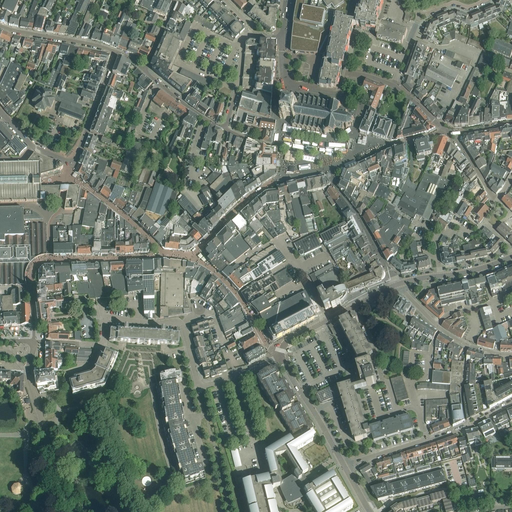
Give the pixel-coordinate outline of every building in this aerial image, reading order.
[(19,0),(5,0),(2,9),(13,14),(19,0)] [(38,3),(39,0),(34,0),(34,1),(30,13),(33,14),(35,10),(38,3)] [(54,1),(51,0),(46,0),(45,2),(42,8),(47,11),(49,12),(54,1)] [(84,16),(90,0),(80,0),(80,1),(78,6),(75,12),(84,16)] [(114,0),(104,0),(100,12),(108,15),(114,0)] [(166,15),(170,6),(163,3),(156,0),(136,0),(135,4),(153,13),(154,10),(166,15)] [(208,0),(203,5),(206,9),(214,1),(213,0),(208,0)] [(247,4),(243,0),(241,0),(237,5),(241,9),(247,4)] [(297,0),(297,6),(295,13),(294,14),(294,15),(293,15),(293,16),(294,17),(295,17),(294,22),(293,28),(293,34),(292,40),(291,46),(291,52),(296,53),(302,53),(307,54),(312,54),(318,54),(318,53),(329,29),(334,30),(337,17),(347,19),(350,0),(297,0)] [(362,0),(363,1),(362,1),(362,2),(364,2),(363,7),(361,6),(360,11),(358,11),(357,14),(358,14),(357,18),(356,18),(356,20),(355,26),(356,26),(356,27),(357,27),(356,29),(361,30),(361,28),(362,28),(362,27),(366,28),(366,30),(367,30),(367,28),(371,29),(371,30),(377,31),(379,24),(378,24),(379,22),(377,22),(380,12),(380,13),(380,12),(378,11),(380,7),(381,7),(383,0),(362,0)] [(505,14),(508,5),(509,3),(500,0),(497,0),(497,2),(496,4),(497,5),(497,6),(502,12),(502,11),(505,14)] [(212,14),(221,6),(221,5),(218,5),(216,3),(209,11),(212,14)] [(190,11),(192,8),(191,6),(190,6),(189,5),(188,6),(187,7),(187,8),(177,4),(175,8),(173,12),(179,15),(180,15),(181,16),(183,17),(183,15),(184,13),(188,15),(189,16),(190,12),(189,12),(190,11)] [(18,27),(19,23),(20,19),(26,7),(22,5),(17,15),(17,17),(15,16),(15,17),(12,17),(10,21),(9,26),(18,27)] [(216,18),(223,10),(221,8),(221,6),(212,14),(216,18)] [(275,30),(278,7),(271,6),(268,6),(266,6),(266,9),(263,9),(259,8),(258,9),(254,6),(247,16),(270,32),(271,31),(274,30),(274,29),(275,30)] [(502,12),(497,6),(495,7),(494,6),(489,8),(494,19),(496,18),(495,15),(502,12)] [(87,25),(88,23),(94,9),(89,7),(83,21),(84,24),(81,30),(80,29),(76,37),(81,38),(87,25)] [(11,15),(13,14),(2,9),(0,8),(0,22),(8,25),(11,15)] [(42,31),(44,26),(47,11),(42,8),(41,8),(39,12),(37,15),(37,17),(33,30),(41,32),(42,31)] [(494,19),(489,8),(484,10),(485,11),(483,12),(487,22),(494,19)] [(32,30),(33,25),(34,22),(36,17),(37,17),(37,15),(39,12),(35,10),(33,14),(34,15),(31,21),(30,21),(28,29),(32,30)] [(58,23),(61,15),(63,12),(58,10),(57,14),(54,24),(56,24),(57,24),(58,23)] [(219,21),(227,13),(227,12),(225,12),(223,10),(216,18),(219,21)] [(459,25),(464,14),(459,12),(458,13),(454,11),(449,13),(453,23),(454,23),(459,25)] [(105,22),(108,15),(100,12),(97,18),(103,21),(105,22)] [(177,19),(179,15),(173,12),(170,19),(170,20),(168,23),(174,26),(177,19)] [(487,22),(483,12),(482,13),(481,12),(476,14),(481,24),(487,22)] [(34,15),(33,14),(30,13),(27,20),(21,19),(20,23),(20,28),(28,29),(30,21),(31,21),(34,15)] [(155,25),(159,16),(151,13),(148,18),(147,18),(145,21),(148,23),(150,23),(155,25)] [(222,25),(230,17),(228,15),(228,13),(227,13),(219,21),(222,25)] [(453,23),(449,13),(447,14),(447,13),(442,15),(446,26),(453,23)] [(117,49),(121,39),(120,39),(121,36),(117,34),(119,30),(122,23),(124,19),(125,15),(122,14),(120,19),(116,29),(113,36),(112,36),(111,39),(110,40),(111,40),(110,45),(109,45),(117,49)] [(470,26),(470,18),(468,17),(469,16),(464,14),(459,25),(461,25),(462,23),(470,26)] [(481,24),(476,14),(471,16),(472,17),(470,18),(470,26),(471,25),(470,29),(481,24)] [(76,18),(77,16),(74,15),(70,24),(68,28),(65,36),(74,37),(79,26),(75,24),(78,19),(76,18)] [(446,26),(442,15),(437,17),(437,18),(436,19),(438,26),(443,24),(444,26),(446,26)] [(226,28),(234,20),(234,19),(232,19),(230,17),(222,25),(226,28)] [(353,25),(355,26),(356,20),(347,19),(337,17),(334,30),(329,29),(318,53),(324,56),(323,61),(325,62),(323,71),(321,71),(319,81),(321,82),(320,86),(327,88),(327,87),(332,88),(332,87),(336,88),(337,85),(338,85),(340,75),(341,75),(340,75),(342,65),(345,66),(346,60),(345,60),(346,54),(348,52),(351,36),(352,36),(352,35),(351,35),(353,25)] [(65,36),(68,28),(65,27),(65,24),(66,19),(65,18),(63,24),(61,27),(58,34),(65,36)] [(436,26),(438,26),(436,19),(431,21),(429,25),(428,25),(426,30),(436,34),(437,32),(434,31),(436,26)] [(229,31),(237,24),(235,22),(235,20),(234,20),(226,28),(229,31)] [(405,39),(407,31),(381,23),(379,22),(378,24),(379,24),(377,31),(376,35),(378,35),(377,38),(399,45),(400,43),(402,44),(404,39),(405,39)] [(52,34),(55,26),(56,24),(54,24),(48,23),(45,31),(46,33),(52,34)] [(127,52),(132,41),(137,26),(128,23),(126,29),(125,28),(121,39),(117,49),(127,52)] [(182,29),(174,26),(168,23),(166,28),(174,32),(175,29),(179,30),(178,31),(180,32),(182,29)] [(237,23),(237,24),(229,31),(223,37),(233,42),(244,30),(237,23)] [(97,41),(101,27),(101,26),(101,24),(99,24),(99,25),(97,25),(95,30),(93,35),(91,39),(97,41)] [(91,27),(87,25),(81,38),(85,39),(87,38),(88,39),(89,36),(90,35),(89,35),(91,27)] [(58,34),(61,27),(55,26),(52,34),(58,34)] [(160,30),(159,30),(150,26),(149,29),(151,30),(149,34),(156,38),(157,38),(160,30)] [(113,36),(116,29),(114,28),(111,34),(112,34),(111,35),(104,32),(104,33),(101,42),(109,45),(110,45),(111,40),(110,40),(111,39),(112,36),(113,36)] [(436,34),(426,30),(424,35),(425,35),(423,40),(430,43),(433,35),(435,36),(436,34)] [(173,65),(183,42),(178,39),(179,37),(166,31),(150,66),(153,67),(152,70),(182,94),(191,83),(170,74),(169,74),(170,72),(171,72),(170,72),(173,65)] [(156,38),(149,34),(147,33),(145,38),(150,40),(154,42),(156,38)] [(10,43),(13,37),(8,34),(5,41),(4,43),(7,44),(8,42),(10,43)] [(19,43),(21,39),(14,37),(12,42),(10,46),(18,47),(19,44),(19,43)] [(32,49),(35,41),(25,39),(22,47),(31,49),(30,52),(32,52),(32,49)] [(511,46),(496,39),(493,45),(491,50),(510,58),(511,53),(511,46)] [(137,56),(141,48),(142,45),(143,41),(140,40),(138,43),(135,42),(132,41),(127,52),(134,55),(137,56)] [(39,54),(42,43),(35,41),(32,49),(32,52),(39,54)] [(145,42),(143,41),(142,45),(141,48),(137,56),(146,60),(151,49),(147,47),(146,50),(143,49),(146,43),(145,42)] [(244,88),(253,91),(272,97),(272,96),(271,96),(276,46),(275,46),(273,44),(251,42),(246,46),(242,88),(244,88)] [(44,51),(46,51),(47,50),(49,44),(42,43),(39,54),(37,61),(37,62),(36,65),(36,66),(38,67),(40,62),(41,62),(44,51)] [(52,51),(54,45),(49,44),(47,50),(46,51),(42,62),(44,64),(49,53),(51,54),(52,51)] [(59,51),(61,46),(54,45),(52,51),(51,54),(50,57),(49,57),(47,60),(49,61),(51,62),(55,52),(59,53),(59,51)] [(69,48),(62,46),(60,55),(58,59),(63,60),(62,61),(64,62),(64,61),(65,61),(66,59),(66,58),(66,57),(69,48)] [(79,50),(69,48),(66,57),(66,58),(66,59),(65,61),(64,61),(64,62),(62,61),(61,64),(60,63),(56,71),(53,79),(58,80),(59,76),(61,72),(70,73),(80,75),(81,69),(79,69),(76,69),(72,68),(75,59),(79,50)] [(81,61),(84,51),(79,50),(75,59),(81,61)] [(89,60),(91,52),(84,51),(81,61),(80,65),(83,66),(84,61),(87,62),(88,59),(89,60)] [(94,60),(96,53),(91,52),(89,60),(86,68),(86,70),(90,71),(91,67),(90,67),(91,60),(94,60)] [(424,57),(422,56),(413,52),(411,57),(420,60),(423,61),(424,57)] [(99,61),(101,54),(96,53),(94,60),(96,61),(93,66),(92,71),(94,71),(95,69),(95,67),(98,61),(99,61)] [(110,56),(101,54),(99,61),(102,62),(101,63),(104,64),(103,65),(103,66),(106,67),(108,63),(110,56)] [(118,57),(116,63),(129,67),(130,63),(118,57)] [(25,81),(27,78),(30,71),(28,70),(26,73),(24,76),(23,76),(24,74),(22,74),(25,68),(14,64),(5,60),(3,66),(8,68),(0,85),(0,104),(5,110),(13,103),(13,104),(19,99),(18,98),(19,97),(18,96),(21,90),(25,81)] [(34,72),(36,66),(36,65),(32,63),(29,62),(26,69),(28,70),(30,71),(34,72)] [(127,73),(129,67),(116,63),(112,73),(113,73),(117,74),(124,77),(123,79),(128,81),(125,77),(127,73)] [(417,69),(408,66),(406,71),(415,74),(418,75),(420,70),(417,69)] [(432,78),(438,81),(443,84),(442,87),(446,89),(447,86),(452,88),(456,80),(451,77),(446,75),(442,72),(437,70),(429,66),(426,75),(432,78)] [(38,83),(54,89),(58,80),(53,79),(56,71),(53,69),(47,84),(39,81),(38,83)] [(140,78),(143,74),(137,69),(133,72),(132,74),(135,77),(135,82),(138,79),(140,78)] [(95,77),(101,79),(104,74),(97,71),(97,72),(94,71),(92,71),(90,71),(89,75),(87,74),(86,76),(87,76),(91,77),(92,76),(95,77)] [(118,77),(116,77),(117,74),(113,73),(112,75),(111,75),(110,79),(113,80),(112,81),(116,83),(116,82),(120,83),(122,84),(123,81),(118,79),(118,77)] [(140,88),(148,79),(144,75),(140,79),(138,81),(140,82),(137,85),(136,83),(134,88),(138,92),(139,90),(138,89),(140,88)] [(58,80),(54,89),(61,92),(66,79),(67,78),(59,76),(58,80)] [(87,76),(84,82),(94,86),(99,87),(101,79),(95,77),(92,76),(91,77),(87,76)] [(410,84),(412,78),(406,76),(405,79),(404,78),(403,81),(404,82),(403,85),(410,93),(415,88),(410,84)] [(115,87),(116,83),(112,81),(113,80),(110,79),(107,86),(112,88),(114,89),(117,90),(118,88),(115,87)] [(146,90),(153,83),(148,79),(140,88),(138,89),(139,90),(140,91),(142,89),(144,92),(141,100),(145,101),(148,93),(148,91),(146,90)] [(367,81),(364,88),(375,92),(368,108),(377,111),(385,92),(387,87),(368,80),(367,81)] [(472,91),(475,84),(468,81),(465,88),(472,91)] [(82,87),(82,89),(83,90),(96,94),(99,87),(94,86),(84,82),(82,87)] [(471,95),(477,98),(481,88),(476,86),(471,95)] [(417,98),(424,91),(420,87),(414,94),(417,98)] [(51,110),(52,105),(54,100),(55,99),(54,99),(56,95),(52,94),(52,93),(42,90),(38,88),(36,92),(32,102),(36,104),(35,108),(38,110),(38,111),(40,112),(41,111),(45,112),(46,108),(51,110)] [(116,91),(112,89),(107,88),(107,89),(106,89),(103,99),(109,102),(111,97),(117,100),(120,101),(121,100),(123,101),(125,95),(119,92),(119,94),(116,93),(116,91)] [(197,94),(197,93),(199,91),(196,88),(194,91),(193,90),(185,101),(190,105),(198,94),(197,94)] [(232,91),(226,89),(224,95),(229,97),(232,91)] [(21,99),(25,95),(21,90),(18,96),(19,97),(18,98),(19,99),(13,104),(13,103),(5,110),(10,116),(14,113),(16,112),(15,111),(17,110),(16,109),(20,106),(19,105),(23,102),(21,99)] [(93,101),(96,94),(83,90),(79,100),(83,101),(88,103),(89,100),(93,101)] [(169,109),(174,101),(166,95),(161,90),(153,101),(161,108),(162,107),(164,105),(169,109)] [(270,118),(271,101),(272,97),(253,91),(251,95),(243,93),(242,93),(243,93),(241,99),(240,98),(240,99),(241,99),(239,104),(239,103),(239,104),(239,105),(238,108),(270,118)] [(421,101),(425,98),(428,94),(424,91),(417,98),(421,101)] [(435,104),(434,102),(430,99),(433,96),(432,95),(434,92),(432,91),(430,93),(425,100),(427,102),(424,105),(429,110),(433,107),(434,105),(435,104)] [(500,102),(500,96),(505,97),(506,93),(495,91),(490,101),(490,102),(490,106),(492,106),(491,115),(492,115),(492,123),(500,121),(499,113),(500,110),(500,102)] [(60,97),(56,95),(54,99),(55,99),(54,100),(62,102),(58,112),(59,113),(58,115),(60,116),(59,116),(62,117),(64,118),(65,115),(82,122),(86,113),(80,110),(82,106),(86,107),(77,103),(79,99),(75,97),(72,96),(62,92),(60,97)] [(195,109),(199,102),(200,102),(202,98),(199,96),(198,94),(190,105),(195,109)] [(347,127),(351,125),(353,126),(352,125),(353,121),(354,120),(354,119),(352,119),(349,117),(350,115),(348,115),(348,116),(346,116),(347,112),(348,111),(347,111),(346,111),(343,111),(343,110),(342,109),(342,111),(339,110),(340,106),(341,105),(340,104),(339,105),(332,104),(331,102),(332,97),(322,96),(321,101),(322,101),(321,101),(321,102),(317,101),(318,100),(317,100),(317,101),(313,100),(312,99),(312,100),(308,100),(308,99),(307,99),(303,99),(303,98),(302,99),(298,98),(298,97),(297,97),(297,98),(296,99),(295,98),(295,99),(296,99),(295,101),(295,102),(296,102),(297,103),(297,104),(299,106),(296,108),(295,116),(297,119),(294,120),(293,121),(292,122),(292,121),(291,122),(292,123),(292,124),(291,124),(291,125),(292,125),(293,126),(292,127),(293,127),(293,126),(297,127),(297,128),(298,128),(298,127),(302,128),(302,129),(303,129),(303,128),(307,129),(307,130),(308,129),(311,130),(311,131),(312,131),(312,130),(316,131),(317,132),(317,131),(321,131),(321,132),(322,132),(324,132),(324,133),(324,134),(326,134),(327,133),(334,134),(335,135),(335,133),(335,129),(338,130),(338,131),(339,131),(339,130),(342,131),(343,132),(344,131),(343,130),(344,126),(346,127),(346,128),(347,128),(347,127)] [(507,109),(508,107),(508,97),(505,97),(500,96),(500,102),(500,110),(499,113),(500,121),(507,120),(506,109),(507,109)] [(113,110),(117,100),(111,97),(109,102),(103,99),(100,106),(113,110)] [(466,104),(467,100),(461,97),(458,103),(465,106),(466,104)] [(213,104),(213,103),(214,100),(211,98),(210,100),(207,99),(207,100),(206,100),(205,101),(204,102),(203,104),(200,103),(196,109),(204,115),(209,109),(210,110),(213,104)] [(480,125),(480,113),(480,112),(484,105),(486,102),(480,99),(477,98),(476,100),(474,103),(473,106),(472,109),(471,112),(469,116),(469,127),(480,125)] [(141,110),(145,101),(141,100),(139,99),(135,108),(137,108),(141,110)] [(189,111),(180,105),(174,101),(169,109),(174,113),(184,120),(188,112),(189,111)] [(297,104),(295,106),(286,104),(284,101),(282,102),(284,106),(283,114),(279,117),(281,119),(282,118),(284,119),(286,119),(287,117),(292,118),(294,120),(297,119),(295,116),(296,108),(299,106),(297,104)] [(459,118),(465,106),(458,103),(456,101),(450,113),(445,122),(455,127),(459,118)] [(403,132),(404,138),(408,137),(413,136),(413,131),(412,132),(412,126),(412,121),(411,119),(410,119),(413,114),(418,108),(413,103),(412,107),(410,110),(408,116),(406,122),(407,122),(408,128),(404,129),(403,130),(403,132)] [(211,120),(216,112),(214,111),(216,106),(213,104),(210,110),(211,110),(207,117),(211,120)] [(469,116),(471,112),(469,111),(471,107),(466,104),(465,106),(459,118),(455,127),(462,127),(469,127),(469,116)] [(220,115),(221,115),(224,107),(218,105),(216,112),(211,120),(216,122),(220,115)] [(441,112),(438,109),(434,105),(433,107),(429,110),(436,118),(439,114),(441,112)] [(492,123),(492,115),(491,115),(492,106),(490,106),(486,105),(485,110),(485,115),(484,124),(492,123)] [(109,121),(109,120),(113,110),(100,106),(96,116),(109,121)] [(377,111),(368,108),(368,110),(360,132),(368,135),(369,133),(374,120),(374,119),(376,115),(377,111)] [(435,128),(418,108),(413,114),(410,119),(411,119),(412,121),(417,123),(420,124),(422,125),(426,132),(429,132),(435,128)] [(403,130),(404,129),(406,122),(408,116),(410,110),(407,109),(405,114),(402,121),(398,131),(398,133),(397,140),(404,138),(403,132),(403,130)] [(441,120),(444,116),(445,115),(447,111),(444,109),(441,112),(439,114),(436,118),(441,120)] [(191,126),(186,139),(191,141),(194,128),(195,125),(197,122),(196,121),(197,118),(188,112),(184,120),(183,122),(183,123),(179,132),(177,138),(182,140),(187,125),(191,126)] [(394,133),(398,133),(398,131),(395,130),(397,125),(392,123),(393,123),(379,119),(380,117),(376,115),(374,119),(374,120),(369,133),(373,134),(373,135),(387,139),(391,141),(394,133)] [(109,121),(96,116),(94,122),(107,126),(107,127),(111,128),(113,122),(109,120),(109,121)] [(274,132),(275,125),(276,122),(264,120),(252,116),(250,121),(239,117),(235,116),(233,121),(245,126),(260,129),(264,130),(269,130),(269,131),(274,132)] [(0,151),(1,152),(2,151),(16,138),(0,120),(0,151)] [(417,123),(412,121),(412,126),(412,132),(413,131),(413,136),(426,132),(422,125),(420,124),(417,123)] [(107,127),(107,126),(94,122),(90,132),(103,137),(107,127)] [(211,142),(215,128),(208,125),(204,140),(211,142)] [(261,133),(260,141),(262,142),(272,144),(274,132),(269,131),(268,132),(264,131),(264,130),(260,129),(245,126),(242,134),(249,137),(252,130),(261,133)] [(219,145),(223,131),(215,128),(211,142),(219,145)] [(511,128),(510,129),(510,128),(505,128),(505,129),(501,130),(501,139),(501,140),(511,138),(511,140),(511,139),(511,128)] [(497,146),(499,143),(499,139),(501,139),(501,130),(490,131),(490,132),(490,137),(491,137),(490,141),(488,151),(491,153),(489,157),(490,157),(489,162),(491,163),(494,156),(495,156),(498,146),(497,146)] [(490,137),(490,132),(482,133),(482,139),(485,139),(484,148),(488,151),(490,141),(491,137),(490,137)] [(135,143),(138,135),(137,134),(133,133),(120,171),(128,174),(131,166),(136,168),(145,143),(139,141),(138,144),(135,143)] [(131,139),(132,135),(127,133),(125,137),(126,137),(125,141),(124,140),(123,144),(128,146),(130,142),(128,142),(129,139),(131,139)] [(482,139),(482,133),(476,134),(478,147),(481,147),(481,148),(483,148),(483,150),(480,153),(481,154),(484,152),(484,151),(484,148),(485,139),(482,139)] [(475,147),(478,147),(476,134),(465,135),(462,142),(474,161),(480,155),(475,147)] [(97,139),(94,137),(89,136),(87,142),(95,145),(95,146),(101,149),(102,147),(101,147),(101,146),(102,147),(103,146),(96,142),(97,139)] [(112,141),(103,137),(101,142),(111,146),(112,141)] [(447,143),(448,139),(439,137),(436,144),(433,153),(432,158),(425,172),(430,174),(433,166),(431,165),(432,162),(438,164),(447,143)] [(27,149),(16,138),(2,151),(8,156),(12,152),(15,155),(17,154),(19,156),(27,149)] [(239,149),(243,141),(237,138),(233,147),(239,149)] [(322,140),(318,159),(342,155),(342,159),(351,156),(351,155),(347,154),(350,138),(347,138),(327,141),(322,140)] [(433,153),(436,144),(430,146),(429,140),(414,143),(415,148),(415,149),(417,157),(416,158),(417,160),(418,161),(425,159),(424,155),(427,155),(433,153)] [(92,152),(95,146),(95,145),(87,142),(84,149),(89,151),(92,152)] [(268,148),(246,142),(244,147),(241,162),(236,162),(236,164),(240,165),(249,166),(249,167),(264,168),(276,167),(276,161),(277,151),(275,149),(268,148)] [(454,148),(450,144),(445,155),(446,155),(454,148)] [(393,173),(392,178),(402,179),(399,190),(402,191),(406,180),(408,174),(410,169),(406,168),(406,166),(407,166),(407,165),(407,164),(408,161),(408,160),(407,150),(407,145),(397,148),(394,149),(393,149),(394,155),(393,159),(395,159),(395,160),(394,160),(395,164),(393,173)] [(453,158),(459,152),(454,148),(446,155),(448,157),(447,158),(448,159),(450,157),(451,159),(449,162),(448,162),(446,167),(441,179),(447,181),(447,179),(448,177),(453,164),(454,159),(453,158)] [(228,167),(229,162),(224,161),(227,150),(223,149),(221,159),(219,159),(219,167),(221,167),(227,167),(228,167)] [(394,155),(393,149),(387,151),(385,157),(386,157),(384,162),(389,163),(388,168),(389,168),(388,170),(387,170),(386,174),(385,176),(385,177),(391,179),(391,178),(393,173),(395,164),(394,160),(395,160),(395,159),(393,159),(394,155)] [(385,157),(387,151),(382,153),(383,157),(380,167),(381,168),(384,169),(383,173),(386,174),(387,170),(388,170),(389,168),(388,168),(389,163),(384,162),(386,157),(385,157)] [(91,155),(88,154),(83,152),(81,157),(94,162),(95,161),(95,160),(90,158),(91,155)] [(466,161),(466,160),(465,159),(460,154),(459,152),(453,158),(454,159),(453,164),(448,177),(454,180),(457,172),(457,169),(466,161)] [(0,202),(41,201),(44,201),(59,201),(60,193),(61,188),(61,187),(60,187),(60,188),(54,188),(54,187),(54,188),(48,188),(47,188),(41,188),(41,186),(41,185),(41,182),(41,179),(41,178),(40,178),(40,176),(41,176),(47,174),(53,172),(53,173),(54,172),(60,171),(61,171),(60,170),(61,170),(62,169),(63,168),(63,167),(63,166),(62,165),(61,164),(60,164),(56,163),(56,162),(54,161),(53,161),(47,159),(46,159),(43,158),(43,157),(42,157),(40,157),(40,156),(35,154),(34,154),(33,155),(34,155),(30,159),(30,160),(27,163),(0,163),(0,202)] [(371,183),(373,184),(375,185),(377,182),(378,176),(376,176),(375,172),(379,170),(380,169),(378,164),(377,164),(377,161),(376,156),(364,162),(366,168),(369,174),(370,176),(371,180),(371,183)] [(94,162),(81,157),(78,164),(79,164),(86,168),(91,170),(92,167),(93,167),(94,163),(94,162)] [(254,179),(250,170),(246,170),(246,168),(249,169),(249,167),(249,166),(240,165),(236,164),(234,164),(236,158),(230,157),(229,162),(228,167),(234,168),(243,186),(247,195),(258,187),(254,179)] [(511,159),(509,158),(508,158),(506,158),(506,159),(502,157),(500,160),(506,163),(504,166),(511,171),(511,170),(511,159)] [(108,163),(101,160),(96,158),(95,160),(95,161),(94,162),(94,163),(95,163),(99,165),(97,169),(102,171),(104,172),(108,163)] [(486,171),(487,167),(482,159),(475,163),(483,175),(486,171)] [(122,164),(113,161),(111,168),(119,171),(122,164)] [(466,168),(470,165),(466,161),(457,169),(459,171),(458,172),(460,175),(463,172),(462,172),(466,168)] [(366,168),(364,162),(359,164),(364,176),(362,178),(371,183),(371,180),(369,180),(368,179),(367,177),(370,176),(369,174),(366,168)] [(490,171),(492,164),(493,163),(491,163),(489,162),(487,167),(486,171),(483,175),(486,180),(487,177),(489,175),(490,172),(490,171)] [(94,171),(91,170),(86,168),(79,164),(75,173),(82,176),(82,177),(82,178),(82,179),(83,180),(87,182),(89,179),(91,175),(92,174),(93,171),(94,171)] [(354,187),(361,189),(374,195),(376,192),(379,187),(375,185),(373,184),(371,183),(362,178),(364,176),(359,164),(346,169),(346,170),(345,174),(344,177),(341,180),(341,181),(354,187)] [(507,172),(492,164),(490,171),(503,178),(507,172)] [(474,170),(470,165),(466,168),(467,170),(463,175),(462,176),(463,177),(463,176),(465,178),(467,175),(468,175),(473,171),(474,170)] [(159,173),(142,167),(136,181),(153,187),(159,173)] [(232,181),(229,172),(227,167),(221,167),(221,170),(222,174),(222,179),(225,178),(225,179),(228,186),(230,192),(236,204),(240,201),(242,199),(238,190),(238,191),(232,183),(233,183),(232,181)] [(243,186),(234,168),(228,167),(227,167),(229,172),(232,181),(233,183),(232,183),(238,191),(238,190),(242,199),(246,195),(247,195),(243,186)] [(276,172),(276,167),(264,168),(249,167),(249,169),(246,168),(246,170),(250,170),(254,179),(258,187),(259,187),(258,187),(261,185),(258,177),(264,173),(270,172),(276,172)] [(92,186),(96,179),(98,176),(99,176),(101,173),(102,171),(97,169),(96,172),(94,171),(93,171),(92,174),(91,175),(89,179),(87,182),(92,186)] [(98,192),(102,185),(105,180),(106,175),(103,174),(104,172),(102,171),(101,173),(99,176),(98,176),(96,179),(92,186),(93,187),(92,188),(98,192)] [(470,181),(473,178),(476,175),(475,174),(475,173),(473,171),(468,175),(467,175),(465,178),(463,179),(463,180),(462,183),(463,184),(469,186),(473,183),(470,181)] [(226,214),(227,213),(236,204),(230,192),(228,186),(225,179),(225,178),(222,179),(222,174),(214,172),(206,180),(211,186),(210,187),(214,195),(216,197),(215,198),(216,199),(215,199),(214,200),(217,205),(217,204),(217,205),(218,208),(220,209),(221,211),(224,215),(225,214),(225,215),(226,214)] [(276,176),(276,172),(270,172),(264,173),(258,177),(261,185),(276,176)] [(416,192),(413,198),(422,204),(416,215),(429,222),(432,214),(433,215),(437,209),(440,202),(443,203),(444,201),(452,183),(453,181),(447,179),(447,181),(441,179),(430,174),(425,172),(416,192)] [(385,177),(385,176),(386,174),(383,173),(381,180),(380,183),(390,186),(392,179),(391,178),(391,179),(385,177)] [(324,176),(320,177),(322,189),(327,188),(331,184),(326,178),(324,176)] [(322,189),(320,177),(309,179),(312,192),(322,189)] [(109,200),(115,187),(115,186),(114,186),(116,180),(113,178),(112,179),(108,178),(103,186),(102,185),(98,192),(109,200)] [(497,184),(493,179),(488,184),(491,190),(497,184)] [(307,193),(304,180),(297,182),(301,203),(302,203),(306,220),(310,219),(315,218),(309,200),(307,193)] [(502,189),(505,183),(502,182),(498,180),(497,184),(491,190),(496,195),(502,189)] [(354,187),(341,181),(338,187),(343,193),(348,198),(350,201),(351,199),(352,199),(353,198),(356,202),(361,194),(358,193),(361,189),(354,187)] [(154,188),(145,213),(142,219),(139,223),(138,224),(148,234),(163,217),(172,206),(177,193),(174,192),(175,190),(168,187),(167,188),(156,182),(154,188)] [(301,203),(297,182),(287,185),(292,204),(294,211),(296,221),(300,236),(308,234),(305,220),(306,220),(302,203),(301,203)] [(466,189),(469,187),(469,186),(463,184),(459,194),(456,202),(460,203),(463,195),(466,189)] [(292,204),(287,185),(277,187),(277,191),(278,195),(279,196),(279,197),(279,199),(279,200),(279,201),(286,199),(289,213),(287,213),(290,223),(296,221),(294,211),(292,204)] [(142,219),(145,213),(154,188),(148,186),(148,188),(146,189),(142,201),(139,208),(136,212),(132,210),(128,215),(132,218),(132,217),(136,220),(136,221),(139,223),(142,219)] [(219,221),(225,215),(225,214),(224,215),(221,211),(220,209),(218,208),(217,205),(217,204),(217,205),(214,200),(206,186),(200,189),(202,194),(204,198),(207,203),(211,209),(219,221)] [(77,208),(80,188),(79,188),(79,187),(78,187),(74,187),(73,187),(69,187),(68,187),(68,188),(67,193),(64,210),(75,210),(76,207),(77,208)] [(115,205),(122,196),(124,190),(123,189),(122,188),(121,189),(115,187),(109,200),(115,205)] [(350,210),(332,187),(327,191),(337,204),(336,204),(340,210),(342,213),(344,212),(345,214),(348,212),(350,210)] [(86,200),(88,194),(80,188),(77,208),(85,209),(86,203),(86,200)] [(357,211),(366,197),(372,199),(374,195),(361,189),(358,193),(361,194),(356,202),(353,198),(352,199),(351,199),(350,201),(357,211)] [(120,208),(125,201),(128,203),(130,192),(124,190),(122,196),(115,205),(120,208)] [(128,215),(132,210),(134,208),(137,202),(135,201),(138,193),(132,191),(128,203),(129,204),(127,207),(124,211),(128,215)] [(278,195),(277,191),(271,191),(265,192),(266,197),(265,198),(265,200),(266,201),(266,205),(266,204),(269,212),(266,214),(267,215),(273,224),(280,221),(280,220),(280,210),(279,210),(278,206),(278,203),(277,195),(278,195)] [(337,204),(327,191),(325,193),(329,198),(327,199),(332,206),(336,204),(337,204)] [(483,205),(488,199),(486,196),(487,194),(483,191),(478,197),(476,199),(475,201),(479,203),(480,203),(483,205)] [(266,197),(265,192),(265,193),(257,199),(261,204),(264,209),(265,211),(266,214),(269,212),(266,204),(266,205),(266,201),(265,200),(265,198),(266,197)] [(313,194),(312,192),(309,192),(310,197),(312,196),(313,200),(312,200),(314,208),(316,207),(321,218),(324,216),(322,212),(324,210),(320,202),(318,203),(315,194),(313,194)] [(406,193),(404,196),(403,198),(401,201),(401,202),(399,206),(404,209),(403,211),(410,215),(410,216),(414,218),(414,219),(416,215),(422,204),(413,198),(406,193)] [(506,206),(511,200),(509,198),(511,196),(508,193),(507,196),(502,201),(506,206)] [(100,203),(88,194),(86,200),(86,203),(85,209),(82,226),(95,229),(95,225),(96,221),(99,208),(100,203)] [(213,228),(212,228),(202,216),(197,211),(184,197),(182,198),(177,203),(182,208),(183,206),(185,209),(190,214),(189,216),(197,222),(195,224),(196,226),(195,227),(207,236),(213,228)] [(364,211),(372,199),(366,197),(357,211),(361,215),(364,211)] [(257,199),(248,208),(255,217),(260,223),(271,235),(274,239),(281,235),(273,225),(273,224),(267,215),(266,214),(265,211),(264,209),(263,210),(260,205),(260,204),(257,199)] [(374,221),(375,220),(374,218),(376,215),(383,211),(382,211),(385,204),(378,200),(369,211),(366,214),(363,218),(368,226),(374,221)] [(472,209),(466,205),(468,203),(463,200),(461,202),(457,211),(467,218),(470,214),(472,209)] [(400,215),(397,214),(397,215),(395,214),(396,212),(394,210),(395,208),(388,205),(389,203),(385,210),(387,211),(386,213),(389,215),(391,217),(393,218),(397,220),(400,215)] [(482,219),(490,210),(483,205),(480,203),(473,212),(478,217),(476,220),(480,223),(483,220),(482,219)] [(104,222),(106,214),(107,209),(101,204),(97,222),(102,222),(104,222)] [(255,217),(248,208),(241,214),(244,218),(250,225),(248,227),(254,232),(257,236),(262,232),(270,241),(273,239),(254,217),(255,217)] [(0,285),(20,285),(26,285),(26,284),(26,283),(25,282),(25,281),(25,280),(25,279),(25,277),(25,276),(26,272),(27,268),(28,268),(27,268),(29,265),(30,264),(30,263),(30,260),(30,258),(35,258),(35,259),(36,259),(36,258),(40,257),(41,256),(45,255),(45,256),(46,256),(46,255),(47,255),(46,254),(46,224),(45,224),(42,224),(29,225),(29,228),(24,228),(23,210),(21,209),(0,209),(0,285)] [(212,228),(219,221),(211,209),(202,216),(212,228)] [(444,222),(447,216),(437,209),(433,215),(432,214),(429,222),(444,230),(448,224),(444,222)] [(364,233),(356,217),(350,210),(348,212),(345,214),(348,217),(346,218),(347,221),(320,235),(333,257),(355,244),(366,238),(364,233)] [(388,224),(393,218),(391,217),(389,215),(386,213),(385,213),(383,211),(376,215),(374,218),(375,220),(374,221),(368,226),(373,235),(380,230),(381,230),(388,224)] [(195,227),(190,221),(191,220),(187,213),(186,213),(185,213),(184,214),(180,218),(183,221),(194,231),(203,239),(207,236),(195,227)] [(449,225),(452,219),(454,216),(449,213),(447,216),(444,222),(448,224),(449,225)] [(176,224),(180,218),(176,214),(170,222),(164,229),(167,230),(165,237),(165,239),(161,246),(162,246),(162,247),(164,249),(165,249),(185,252),(187,252),(189,251),(198,244),(197,243),(190,236),(189,236),(176,224)] [(246,224),(239,216),(231,223),(234,227),(245,240),(248,237),(256,247),(262,242),(257,236),(254,232),(252,234),(249,230),(245,226),(246,224)] [(164,229),(170,222),(163,217),(148,234),(152,237),(161,228),(164,229)] [(194,231),(183,221),(180,218),(176,224),(189,236),(190,236),(197,243),(198,244),(203,239),(194,231)] [(380,230),(373,235),(374,236),(380,248),(385,246),(385,245),(396,236),(398,234),(401,231),(405,226),(409,229),(412,222),(404,218),(402,222),(397,220),(393,218),(388,224),(381,230),(380,230)] [(101,246),(101,231),(102,222),(97,222),(96,221),(95,225),(95,229),(94,236),(93,238),(93,245),(93,250),(92,250),(91,256),(101,256),(101,246)] [(134,254),(133,244),(133,242),(133,238),(134,230),(134,229),(131,229),(131,228),(127,224),(125,222),(125,230),(125,236),(133,236),(133,242),(129,245),(125,245),(125,255),(134,254)] [(284,226),(281,222),(273,225),(281,235),(286,232),(287,231),(284,226)] [(511,231),(507,227),(503,223),(496,231),(511,244),(511,232),(511,231)] [(230,224),(226,228),(232,235),(233,234),(236,237),(239,235),(234,230),(235,229),(230,224)] [(72,227),(72,233),(72,239),(72,255),(72,256),(77,256),(78,247),(80,237),(80,236),(82,226),(73,226),(72,227)] [(414,233),(409,229),(405,226),(401,231),(398,234),(396,236),(396,237),(392,243),(397,246),(401,240),(406,244),(408,241),(410,238),(414,233)] [(72,255),(72,239),(72,233),(68,233),(68,234),(65,234),(65,227),(53,227),(53,256),(54,256),(54,255),(72,255)] [(503,244),(490,232),(485,227),(483,230),(488,234),(486,236),(491,241),(485,247),(492,253),(493,255),(503,244)] [(115,256),(115,248),(115,245),(115,230),(115,229),(113,229),(108,228),(108,231),(101,231),(101,246),(101,256),(115,256)] [(165,237),(167,230),(164,229),(161,228),(152,237),(161,246),(165,239),(165,237)] [(232,235),(226,228),(216,238),(221,244),(220,246),(224,251),(226,249),(227,250),(236,260),(250,248),(245,243),(244,241),(242,239),(239,235),(236,237),(233,234),(232,235)] [(147,242),(138,234),(137,234),(137,238),(140,241),(140,239),(143,242),(143,244),(140,244),(141,250),(140,250),(140,254),(148,254),(149,252),(149,243),(147,242)] [(321,247),(321,246),(315,234),(294,244),(301,257),(321,247)] [(446,244),(449,239),(444,235),(440,240),(446,244)] [(93,245),(93,238),(94,236),(80,236),(80,237),(78,247),(77,256),(91,256),(92,250),(93,250),(93,245)] [(397,246),(392,243),(396,237),(396,236),(385,245),(385,246),(380,248),(384,254),(383,254),(384,254),(394,249),(393,248),(397,246)] [(244,241),(245,243),(250,248),(252,250),(256,247),(248,237),(245,240),(244,241)] [(221,244),(216,238),(212,242),(210,244),(211,244),(221,254),(222,255),(222,256),(230,264),(236,260),(227,250),(226,249),(224,251),(220,246),(221,244)] [(362,252),(370,246),(366,238),(355,244),(333,257),(335,262),(347,255),(349,257),(348,258),(347,259),(347,260),(347,261),(348,263),(349,263),(350,264),(351,264),(352,264),(353,266),(353,265),(360,261),(357,257),(362,252)] [(488,257),(487,255),(491,254),(492,253),(485,247),(479,242),(475,238),(472,242),(468,243),(469,245),(472,260),(476,259),(488,257)] [(431,267),(429,257),(423,254),(418,255),(417,248),(417,247),(417,243),(414,241),(411,245),(410,247),(414,264),(415,269),(418,269),(418,270),(428,268),(428,267),(431,267)] [(221,254),(211,244),(207,248),(206,251),(205,252),(206,252),(206,253),(206,258),(207,259),(207,260),(210,263),(214,259),(216,261),(217,260),(218,261),(219,259),(223,263),(225,261),(221,257),(222,256),(222,255),(221,254)] [(472,260),(469,245),(468,246),(468,245),(466,246),(463,246),(464,251),(468,251),(469,255),(465,256),(464,255),(461,255),(461,256),(456,257),(457,262),(463,261),(463,260),(465,260),(466,261),(472,260)] [(373,252),(370,246),(362,252),(357,257),(360,261),(363,260),(373,252)] [(396,253),(397,252),(399,248),(397,246),(393,248),(394,249),(384,254),(388,262),(391,258),(392,257),(394,256),(395,254),(396,253)] [(457,263),(457,262),(456,257),(455,255),(451,256),(449,257),(448,254),(449,254),(448,249),(445,249),(440,250),(441,255),(440,256),(442,263),(446,266),(453,264),(453,263),(457,262),(457,263)] [(270,270),(282,263),(286,260),(279,251),(272,256),(257,265),(258,267),(251,272),(249,269),(247,270),(247,271),(247,272),(247,273),(248,274),(250,273),(255,280),(270,270)] [(368,261),(376,256),(373,252),(363,260),(360,261),(353,265),(356,270),(357,269),(368,261)] [(365,271),(372,266),(376,263),(378,260),(376,256),(368,261),(357,269),(359,273),(361,271),(363,273),(365,271)] [(395,258),(394,260),(391,264),(401,272),(401,274),(415,271),(415,269),(414,264),(408,265),(407,263),(403,264),(395,258)] [(228,267),(223,263),(219,259),(218,261),(217,260),(216,261),(214,259),(210,263),(221,274),(227,267),(228,267)] [(381,267),(382,267),(378,262),(377,262),(378,261),(379,261),(378,260),(376,263),(372,266),(365,271),(363,273),(361,271),(359,273),(358,274),(355,276),(352,279),(353,281),(347,284),(344,287),(345,288),(348,293),(350,292),(350,293),(381,281),(385,271),(383,271),(381,267)] [(155,320),(154,308),(154,292),(154,272),(153,261),(153,262),(150,262),(150,263),(146,263),(146,262),(142,262),(142,273),(143,292),(144,317),(148,320),(155,320)] [(186,272),(187,264),(186,264),(185,264),(183,264),(183,263),(177,262),(176,262),(176,261),(171,261),(170,262),(168,262),(168,261),(166,261),(160,261),(161,273),(160,292),(160,308),(160,319),(189,314),(186,293),(184,293),(184,287),(185,283),(184,283),(185,275),(186,272)] [(142,273),(142,262),(130,262),(129,263),(129,265),(125,265),(125,272),(126,276),(128,294),(143,292),(142,273)] [(110,277),(109,264),(100,265),(101,273),(103,280),(110,280),(110,277)] [(125,272),(125,265),(125,264),(124,264),(109,264),(110,277),(110,278),(113,292),(116,291),(117,297),(128,296),(128,294),(126,276),(125,272)] [(190,294),(191,290),(192,284),(197,273),(198,272),(200,268),(195,266),(187,264),(186,272),(185,275),(184,283),(185,283),(184,287),(184,293),(186,293),(189,294),(190,294)] [(230,270),(227,267),(221,274),(222,274),(224,276),(223,277),(226,279),(226,278),(227,279),(228,279),(233,274),(236,271),(240,268),(237,264),(234,267),(233,267),(230,270)] [(345,288),(344,287),(337,273),(332,264),(315,273),(316,276),(317,279),(313,281),(314,284),(319,282),(320,284),(321,287),(323,289),(324,292),(327,298),(345,288)] [(70,281),(70,266),(70,265),(54,266),(55,274),(55,278),(55,284),(59,284),(60,286),(64,285),(66,285),(66,282),(70,281)] [(89,289),(86,265),(70,266),(70,281),(71,283),(72,296),(89,295),(89,299),(95,299),(107,299),(105,289),(89,289)] [(101,273),(100,265),(86,265),(89,289),(105,289),(103,280),(101,273)] [(55,274),(54,266),(44,266),(39,271),(39,286),(43,286),(55,285),(55,284),(55,278),(55,274)] [(238,279),(247,273),(247,272),(247,271),(247,270),(243,266),(240,268),(236,271),(233,274),(228,279),(233,284),(238,279)] [(511,266),(510,268),(510,267),(506,269),(507,271),(505,272),(504,270),(500,271),(500,272),(498,273),(497,272),(497,273),(494,274),(494,276),(498,287),(502,286),(505,285),(508,283),(510,282),(511,281),(511,266)] [(211,274),(200,268),(198,272),(197,273),(192,284),(191,290),(190,294),(192,294),(195,293),(199,293),(204,285),(209,277),(211,274)] [(243,288),(246,285),(253,281),(255,280),(250,273),(248,274),(247,273),(238,279),(233,284),(239,292),(243,288)] [(277,283),(273,277),(272,274),(246,289),(247,291),(246,291),(241,294),(248,305),(266,294),(263,289),(271,285),(275,292),(280,288),(277,283)] [(498,287),(494,276),(494,274),(486,276),(487,279),(488,283),(488,284),(490,289),(493,297),(497,296),(495,290),(498,289),(499,288),(498,287)] [(213,277),(212,278),(211,278),(209,277),(204,285),(206,286),(207,286),(200,297),(205,301),(207,296),(214,286),(218,281),(213,277)] [(488,283),(487,279),(487,278),(485,279),(483,279),(483,278),(482,278),(482,277),(481,277),(480,278),(480,279),(475,280),(477,288),(478,297),(484,295),(487,294),(487,295),(488,295),(485,285),(487,284),(488,284),(488,283)] [(477,288),(475,280),(467,281),(470,292),(471,300),(472,301),(472,305),(480,304),(478,297),(477,288)] [(72,296),(71,283),(70,281),(66,282),(66,285),(64,285),(64,289),(65,297),(72,296)] [(216,293),(223,286),(218,281),(214,286),(207,296),(205,301),(207,302),(211,299),(213,296),(212,295),(211,295),(212,294),(213,293),(215,291),(216,293)] [(464,292),(462,283),(451,285),(451,286),(448,286),(437,288),(438,289),(441,303),(441,306),(447,305),(448,306),(449,306),(449,304),(466,301),(465,296),(464,292)] [(230,294),(223,286),(216,293),(215,291),(213,293),(212,294),(211,295),(212,295),(213,296),(211,299),(207,302),(215,307),(230,294)] [(45,294),(45,291),(45,287),(36,288),(36,292),(37,292),(37,293),(36,293),(36,295),(36,299),(37,299),(37,300),(37,304),(46,304),(46,299),(45,294)] [(320,294),(318,295),(327,310),(332,307),(333,309),(341,305),(340,303),(341,302),(342,302),(343,301),(344,300),(345,299),(346,298),(346,297),(347,296),(347,295),(347,294),(347,293),(348,293),(345,288),(327,298),(324,292),(320,294)] [(441,303),(438,289),(431,290),(421,301),(427,306),(426,307),(439,319),(444,313),(443,309),(438,310),(436,308),(436,307),(439,303),(441,303)] [(316,314),(317,313),(305,291),(276,306),(259,315),(260,315),(259,315),(261,317),(270,335),(273,340),(274,339),(275,338),(276,340),(277,340),(277,339),(281,337),(282,337),(282,336),(284,335),(284,336),(285,335),(289,333),(290,333),(290,332),(292,331),(292,332),(293,331),(297,328),(297,329),(298,328),(300,327),(301,327),(301,326),(305,324),(305,325),(306,324),(308,323),(309,323),(309,322),(313,320),(313,321),(314,320),(313,319),(318,317),(316,314)] [(258,316),(259,315),(276,306),(275,305),(279,303),(272,292),(249,306),(250,307),(251,308),(252,308),(253,309),(254,310),(255,311),(256,312),(257,313),(257,315),(257,316),(258,316)] [(231,310),(239,305),(230,294),(215,307),(219,318),(226,313),(229,311),(231,310)] [(14,313),(13,305),(16,305),(16,295),(11,295),(11,297),(2,298),(1,296),(1,301),(2,308),(2,316),(3,316),(4,327),(17,326),(21,325),(20,313),(14,313)] [(401,299),(397,297),(393,306),(396,307),(394,310),(405,316),(406,314),(412,318),(416,310),(412,306),(401,299)] [(49,309),(59,308),(59,307),(61,306),(61,309),(80,307),(79,300),(74,301),(67,302),(64,302),(64,301),(55,303),(46,304),(37,304),(36,305),(38,325),(46,324),(46,327),(56,327),(59,327),(59,322),(51,323),(49,309)] [(242,310),(239,305),(231,310),(229,311),(231,313),(234,311),(236,314),(242,310)] [(20,306),(20,313),(21,325),(21,326),(31,325),(30,306),(20,306)] [(492,314),(490,307),(480,310),(486,331),(486,332),(493,330),(489,314),(492,314)] [(233,329),(248,322),(242,310),(236,314),(234,311),(231,313),(229,311),(226,313),(219,318),(221,324),(224,334),(230,331),(233,329)] [(465,328),(468,327),(462,312),(457,313),(458,319),(460,320),(457,322),(453,325),(449,331),(458,337),(461,339),(465,333),(459,329),(464,326),(465,328)] [(449,331),(453,325),(457,322),(455,320),(458,319),(457,313),(452,316),(454,320),(447,321),(446,320),(442,326),(448,331),(449,331)] [(369,358),(368,356),(371,354),(355,324),(359,323),(356,318),(353,319),(351,317),(345,320),(345,319),(331,327),(335,334),(342,330),(359,361),(360,360),(362,364),(361,364),(358,366),(363,382),(364,385),(367,384),(367,386),(376,384),(376,383),(377,382),(374,372),(373,372),(371,364),(372,364),(370,358),(369,358)] [(414,329),(419,320),(418,320),(415,318),(414,318),(412,322),(409,326),(414,329)] [(212,326),(210,320),(207,321),(207,320),(201,322),(204,331),(209,329),(209,327),(212,326)] [(419,332),(424,323),(423,323),(420,321),(419,320),(414,329),(419,332)] [(204,331),(201,322),(196,323),(197,325),(199,332),(204,331)] [(240,332),(250,327),(248,322),(233,329),(235,334),(240,332)] [(509,328),(508,324),(507,322),(501,325),(503,328),(504,328),(506,333),(510,331),(508,328),(509,328)] [(423,335),(428,326),(427,326),(428,325),(425,323),(424,324),(424,323),(419,332),(423,335)] [(200,335),(199,332),(197,325),(191,327),(193,334),(194,334),(195,339),(198,338),(197,336),(200,335)] [(509,343),(508,340),(507,336),(506,333),(504,328),(503,328),(501,325),(493,330),(495,336),(495,338),(496,340),(497,342),(501,343),(509,343)] [(428,337),(433,329),(432,328),(429,326),(428,326),(423,335),(428,337)] [(69,340),(69,335),(70,332),(56,332),(56,327),(46,327),(46,340),(51,340),(53,340),(58,340),(69,340)] [(144,343),(145,331),(128,330),(128,327),(125,327),(124,330),(109,329),(109,341),(144,343)] [(253,332),(250,327),(240,332),(235,334),(234,335),(236,340),(241,338),(243,337),(246,335),(253,332)] [(179,346),(180,335),(180,333),(165,332),(165,329),(161,329),(161,332),(145,331),(144,343),(179,346)] [(437,331),(434,329),(433,329),(428,337),(432,340),(438,332),(437,331)] [(493,350),(495,345),(495,342),(495,341),(496,340),(495,338),(495,336),(493,330),(486,332),(486,333),(487,335),(488,340),(486,348),(493,350)] [(259,343),(253,332),(246,335),(247,337),(239,342),(240,343),(242,347),(244,351),(249,348),(254,345),(258,343),(259,343)] [(442,344),(443,344),(447,337),(441,333),(438,338),(436,341),(435,348),(442,349),(442,344)] [(202,337),(201,337),(198,338),(195,339),(193,340),(195,345),(204,342),(202,337)] [(452,343),(454,341),(448,337),(447,337),(443,344),(444,345),(443,345),(443,349),(444,349),(446,346),(449,347),(451,344),(452,344),(452,343)] [(486,348),(488,340),(479,337),(478,340),(477,345),(486,348)] [(236,346),(234,341),(226,345),(228,350),(236,346)] [(62,347),(62,344),(46,343),(46,352),(57,352),(57,353),(78,354),(79,349),(62,347)] [(453,353),(457,346),(452,343),(452,344),(451,344),(449,347),(447,350),(450,352),(450,353),(449,360),(452,360),(453,353)] [(509,348),(509,343),(501,343),(500,352),(506,352),(506,348),(509,348)] [(266,355),(264,353),(263,352),(262,350),(262,349),(261,346),(261,345),(260,346),(256,349),(254,345),(249,348),(251,352),(243,356),(248,365),(266,355)] [(463,349),(457,346),(453,353),(452,360),(452,361),(454,361),(455,357),(454,356),(454,354),(459,357),(463,349)] [(206,347),(205,347),(204,348),(196,350),(195,350),(196,356),(205,353),(208,352),(206,347)] [(117,355),(108,351),(104,350),(102,355),(100,354),(94,370),(90,373),(74,377),(74,379),(69,381),(73,395),(72,395),(105,386),(118,355),(117,355)] [(57,361),(57,353),(57,352),(46,352),(45,361),(57,361)] [(207,358),(205,353),(196,356),(198,361),(207,358)] [(493,365),(493,357),(484,357),(484,365),(488,366),(489,374),(491,374),(492,382),(495,381),(493,365)] [(501,363),(501,357),(493,357),(493,365),(497,365),(497,369),(498,369),(499,375),(500,375),(501,380),(504,379),(504,374),(507,373),(506,365),(506,363),(501,363)] [(208,363),(207,358),(198,361),(200,366),(202,365),(204,365),(207,364),(208,363)] [(61,361),(57,361),(45,361),(45,371),(58,371),(58,364),(61,364),(61,361)] [(463,372),(464,362),(454,361),(452,361),(451,370),(451,371),(463,372)] [(219,364),(219,366),(221,371),(222,373),(227,371),(224,362),(219,364)] [(209,369),(208,366),(205,367),(204,365),(202,365),(203,370),(203,371),(205,378),(211,376),(208,369),(209,369)] [(221,371),(219,366),(214,367),(217,376),(222,374),(222,373),(221,371)] [(217,376),(214,367),(209,369),(208,369),(211,376),(211,378),(217,376)] [(278,511),(277,508),(276,509),(274,503),(273,501),(274,501),(271,488),(270,488),(272,488),(275,488),(277,487),(276,486),(279,485),(279,487),(279,486),(281,485),(282,489),(284,492),(285,495),(287,499),(289,502),(292,500),(296,499),(299,497),(302,495),(306,493),(307,495),(310,493),(311,494),(306,497),(314,511),(343,511),(352,507),(349,501),(348,502),(347,500),(348,500),(336,480),(335,480),(331,474),(327,476),(312,485),(312,486),(310,486),(306,479),(311,477),(309,474),(304,476),(303,474),(307,472),(295,451),(315,438),(312,433),(310,434),(309,431),(313,429),(311,425),(310,425),(307,419),(303,413),(300,407),(299,407),(297,404),(293,406),(292,404),(293,403),(292,401),(294,400),(292,396),(291,396),(288,390),(287,390),(284,384),(282,381),(279,383),(278,380),(277,381),(275,377),(279,375),(275,368),(272,370),(272,368),(268,370),(268,371),(266,372),(265,371),(264,371),(265,373),(263,374),(262,373),(258,375),(259,376),(256,378),(260,385),(261,384),(262,387),(264,391),(265,390),(266,393),(265,393),(267,397),(269,397),(270,399),(269,399),(271,403),(273,403),(274,405),(273,405),(275,410),(278,408),(281,416),(283,420),(284,419),(285,422),(284,422),(286,426),(288,426),(289,428),(288,428),(290,432),(291,432),(293,435),(290,437),(292,439),(291,440),(289,437),(265,452),(271,477),(268,478),(255,481),(256,481),(254,481),(254,479),(242,482),(248,507),(249,507),(249,509),(248,509),(249,511),(278,511)] [(184,423),(183,417),(177,382),(182,382),(180,371),(159,374),(161,385),(156,386),(163,426),(165,434),(177,473),(181,472),(185,485),(205,479),(204,472),(201,465),(197,467),(185,428),(188,427),(187,422),(184,423)] [(451,373),(450,385),(462,386),(463,372),(451,371),(451,373)] [(10,381),(11,374),(11,373),(0,372),(0,383),(2,384),(2,381),(4,381),(5,382),(5,381),(7,381),(7,382),(9,382),(9,381),(10,381)] [(54,377),(54,372),(46,372),(34,374),(36,386),(37,386),(37,389),(42,388),(42,389),(44,390),(48,390),(50,388),(55,387),(54,383),(55,383),(54,377)] [(442,384),(443,372),(433,372),(432,384),(434,384),(437,384),(440,384),(442,384)] [(450,385),(451,373),(443,372),(442,384),(443,385),(447,385),(450,385)] [(494,395),(493,388),(493,384),(479,387),(484,412),(511,396),(511,372),(507,373),(504,374),(504,379),(509,378),(511,383),(495,393),(496,394),(494,395)] [(24,375),(11,374),(10,381),(10,385),(16,386),(16,393),(23,393),(24,375)] [(365,429),(353,390),(350,379),(317,394),(321,403),(342,397),(355,442),(367,438),(367,436),(372,435),(370,428),(365,429)] [(461,395),(462,386),(450,385),(450,391),(449,395),(450,399),(451,405),(452,422),(453,427),(465,421),(463,411),(461,395)] [(484,412),(479,387),(479,385),(477,385),(476,385),(466,385),(465,385),(465,386),(464,386),(464,388),(464,398),(467,420),(484,412)] [(442,422),(442,415),(443,415),(442,407),(440,407),(439,415),(439,423),(437,424),(440,432),(445,430),(442,422)] [(507,417),(505,412),(501,414),(505,425),(509,423),(507,417)] [(505,425),(501,414),(497,416),(500,424),(501,427),(505,425)] [(414,428),(412,419),(411,416),(408,417),(407,415),(396,419),(397,420),(401,432),(400,432),(401,433),(412,430),(411,429),(414,428)] [(451,428),(449,423),(448,420),(445,421),(445,415),(443,415),(442,415),(442,422),(445,430),(451,428)] [(500,424),(497,416),(493,419),(497,429),(501,427),(500,424)] [(397,420),(394,421),(394,419),(383,423),(383,424),(384,424),(387,436),(387,437),(398,434),(398,433),(400,432),(401,432),(397,420)] [(497,429),(493,419),(479,425),(484,435),(490,432),(497,429)] [(440,432),(437,424),(437,420),(432,420),(432,422),(432,425),(428,425),(428,428),(431,435),(434,434),(440,432)] [(384,424),(383,424),(381,425),(381,423),(370,427),(370,428),(372,435),(373,440),(374,440),(374,441),(385,438),(385,437),(387,436),(384,424)] [(482,445),(478,429),(466,432),(469,443),(476,442),(477,446),(482,445)] [(455,450),(451,438),(446,439),(449,447),(450,451),(453,451),(455,457),(453,457),(452,457),(452,458),(453,459),(457,458),(457,456),(457,455),(455,450)] [(465,438),(457,440),(459,443),(460,450),(466,448),(465,448),(467,447),(465,438)] [(446,453),(442,441),(437,443),(439,450),(441,450),(443,454),(446,453)] [(433,452),(431,445),(426,446),(428,454),(430,462),(431,463),(433,463),(432,459),(432,457),(434,457),(433,452)] [(231,450),(233,458),(234,462),(235,467),(241,466),(240,460),(237,448),(231,450)] [(415,463),(411,451),(407,452),(409,460),(411,459),(414,469),(417,468),(416,466),(415,463)] [(409,460),(407,452),(401,454),(404,466),(406,471),(412,470),(411,466),(408,467),(406,461),(408,460),(409,460)] [(404,466),(401,454),(389,458),(391,465),(394,475),(406,471),(405,470),(397,473),(395,466),(398,465),(399,468),(404,466)] [(511,457),(492,457),(492,469),(496,469),(496,465),(504,465),(504,466),(506,466),(507,466),(508,465),(508,464),(511,464),(511,465),(511,466),(511,457)] [(391,465),(389,458),(383,459),(385,467),(383,468),(383,470),(387,468),(387,466),(391,465)] [(385,467),(383,459),(376,461),(377,466),(378,469),(383,468),(385,467)] [(371,469),(369,464),(359,470),(362,475),(362,474),(368,484),(371,482),(365,473),(371,469),(375,476),(377,474),(377,472),(375,467),(371,469)] [(384,485),(371,489),(373,492),(374,492),(376,494),(375,495),(376,495),(377,497),(376,498),(378,501),(380,500),(388,498),(392,497),(393,497),(396,496),(396,495),(399,494),(399,495),(400,495),(399,494),(402,493),(403,494),(410,492),(409,491),(412,490),(413,492),(413,490),(416,489),(416,491),(423,489),(423,488),(426,487),(426,488),(426,487),(429,486),(429,487),(436,485),(436,484),(439,483),(439,485),(440,484),(439,483),(442,482),(443,484),(446,483),(443,471),(385,487),(384,485)] [(470,476),(467,476),(469,486),(469,488),(476,486),(477,485),(475,479),(471,480),(470,476)] [(13,484),(11,488),(11,493),(15,496),(20,495),(23,491),(22,486),(18,484),(13,484)] [(404,509),(404,510),(418,507),(418,509),(433,505),(432,503),(443,500),(446,511),(451,511),(448,498),(446,499),(445,495),(450,494),(449,492),(444,493),(445,494),(401,506),(399,507),(398,507),(399,506),(399,505),(397,505),(388,511),(401,511),(403,510),(404,509)]
